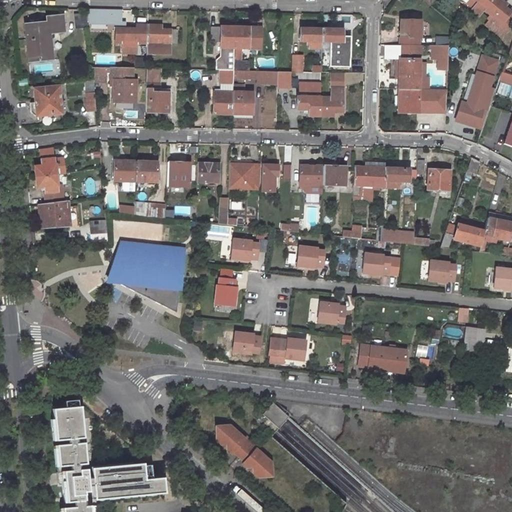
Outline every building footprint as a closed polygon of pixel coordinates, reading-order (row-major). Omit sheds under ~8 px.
[(457,0),(462,4),(464,0),(467,0),(463,5),(471,11),(479,0),(457,0)] [(482,11),(491,18),(488,22),(497,29),(509,15),(500,7),(502,4),(496,0),(479,0),(471,11),(469,13),(476,19),(482,11)] [(47,23),(26,24),(29,61),(52,60),(50,34),(63,33),(62,17),(47,18),(47,23)] [(400,40),(419,40),(420,24),(416,24),(416,17),(407,17),(407,24),(400,23),(400,40)] [(139,32),(127,32),(116,31),(116,46),(124,46),(123,54),(136,54),(136,45),(148,45),(148,28),(139,27),(139,32)] [(176,46),(177,33),(157,32),(157,28),(148,28),(148,45),(147,57),(169,57),(170,46),(176,46)] [(234,60),(234,30),(221,29),(210,29),(209,44),(220,44),(220,55),(216,60),(216,70),(222,70),(234,71),(234,62),(234,60)] [(240,50),(260,51),(260,31),(234,30),(234,60),(239,60),(240,50)] [(323,32),(300,31),(300,43),(307,43),(307,47),(310,47),(310,51),(322,51),(322,50),(323,32)] [(343,32),(323,32),(322,50),(339,51),(340,44),(343,44),(343,32)] [(438,46),(448,46),(451,39),(452,38),(435,38),(435,46),(438,46)] [(418,89),(419,60),(419,46),(399,45),(399,60),(396,60),(394,62),(393,66),(396,68),(396,72),(399,72),(399,79),(399,89),(418,89)] [(438,56),(437,62),(437,63),(437,68),(447,68),(448,46),(438,46),(438,56)] [(291,57),(291,72),(301,72),(301,57),(291,57)] [(249,71),(249,63),(234,62),(234,71),(235,71),(249,71)] [(113,78),(113,103),(135,104),(136,78),(132,78),(132,68),(111,68),(92,68),(93,81),(106,81),(106,70),(110,70),(110,77),(113,78)] [(168,112),(169,92),(157,92),(158,69),(147,69),(146,112),(168,112)] [(222,70),(221,84),(233,84),(233,82),(235,81),(235,71),(234,71),(222,70)] [(235,81),(256,82),(256,71),(249,71),(235,71),(235,81)] [(256,82),(256,85),(277,85),(277,72),(256,71),(256,82)] [(289,72),(277,72),(277,85),(277,88),(289,88),(289,72)] [(329,102),(329,98),(320,98),(319,117),(329,117),(329,113),(341,113),(341,75),(332,75),(332,102),(329,102)] [(511,85),(511,114),(501,145),(505,146),(503,151),(489,144),(488,147),(490,148),(491,152),(511,163),(511,76),(506,75),(503,83),(511,85)] [(84,82),(87,112),(96,112),(93,81),(84,82)] [(299,98),(294,98),(294,111),(306,112),(306,117),(319,117),(320,98),(320,96),(320,84),(299,84),(299,98)] [(58,87),(34,89),(35,103),(30,104),(30,110),(38,117),(61,115),(58,87)] [(399,89),(398,112),(418,113),(418,89),(399,89)] [(421,107),(436,107),(436,114),(445,114),(446,105),(445,94),(446,94),(446,89),(418,89),(418,113),(421,113),(421,107)] [(255,114),(255,91),(233,90),(233,91),(233,114),(255,114)] [(213,91),(213,114),(233,114),(233,91),(221,91),(213,91)] [(481,109),(460,102),(459,103),(457,102),(456,104),(454,103),(450,118),(454,119),(453,121),(474,128),(481,109)] [(55,159),(54,147),(41,149),(42,166),(36,166),(37,177),(58,174),(65,173),(64,161),(62,159),(55,159)] [(466,169),(474,172),(478,161),(470,157),(466,169)] [(136,162),(113,161),(113,181),(135,182),(136,162)] [(156,182),(156,163),(136,162),(135,182),(156,182)] [(188,188),(189,163),(167,163),(166,188),(188,188)] [(218,182),(218,165),(197,164),(197,182),(218,182)] [(334,164),(322,164),(322,168),(321,186),(344,187),(345,168),(334,168),(334,164)] [(259,191),(260,166),(229,165),(228,190),(259,191)] [(278,167),(263,166),(262,192),(274,193),(275,176),(278,176),(278,167)] [(291,167),(284,166),(283,180),(291,181),(291,167)] [(322,168),(300,167),(299,185),(321,186),(322,168)] [(450,171),(439,171),(436,167),(431,167),(429,171),(428,190),(449,190),(450,171)] [(384,170),(353,168),(352,201),(371,202),(371,187),(384,188),(384,170)] [(384,170),(384,188),(384,189),(399,190),(399,183),(407,183),(408,170),(384,170)] [(37,177),(37,188),(45,187),(46,193),(58,191),(57,184),(58,183),(58,174),(37,177)] [(113,189),(106,190),(106,203),(114,202),(113,189)] [(58,191),(46,193),(46,203),(58,201),(66,200),(66,191),(58,191)] [(41,229),(60,227),(58,201),(46,203),(39,204),(41,229)] [(134,216),(165,219),(165,213),(165,206),(134,203),(134,209),(134,216)] [(217,212),(217,225),(227,226),(227,219),(227,212),(217,212)] [(510,242),(511,229),(511,223),(485,218),(482,232),(481,236),(487,237),(510,242)] [(107,222),(92,223),(92,233),(108,232),(107,222)] [(444,232),(450,234),(453,224),(447,222),(444,232)] [(209,225),(207,237),(229,240),(229,236),(226,236),(227,227),(209,225)] [(482,232),(457,225),(454,237),(475,243),(474,246),(479,247),(481,236),(482,232)] [(375,230),(374,242),(383,243),(383,230),(375,230)] [(398,244),(413,246),(413,240),(413,233),(399,232),(398,244)] [(446,250),(451,235),(443,232),(438,249),(446,250)] [(479,247),(477,253),(483,254),(487,237),(481,236),(479,247)] [(233,239),(231,259),(249,261),(249,258),(257,259),(258,243),(251,243),(251,241),(233,239)] [(117,283),(176,314),(178,302),(183,252),(122,246),(119,268),(117,283)] [(317,248),(299,246),(299,248),(296,266),(314,268),(315,266),(322,266),(324,251),(317,250),(317,248)] [(362,273),(380,275),(380,273),(387,274),(389,258),(382,257),(382,255),(364,253),(362,273)] [(427,280),(445,282),(445,280),(453,281),(455,265),(447,264),(447,263),(429,260),(427,280)] [(221,266),(220,277),(233,279),(234,268),(221,266)] [(511,269),(494,268),(494,269),(492,287),(511,289),(511,287),(511,269)] [(217,284),(215,303),(235,305),(237,287),(234,287),(235,279),(233,279),(220,277),(219,285),(217,284)] [(338,304),(320,302),(317,321),(335,324),(335,322),(343,322),(345,307),(337,306),(338,304)] [(466,327),(463,353),(480,355),(483,329),(466,327)] [(233,351),(251,353),(251,351),(258,352),(260,336),(253,335),(253,334),(235,331),(233,351)] [(280,339),(270,337),(268,353),(278,354),(280,339)] [(285,357),(303,360),(305,340),(287,338),(286,339),(280,339),(278,354),(285,355),(285,357)] [(407,349),(360,343),(358,364),(368,366),(368,367),(389,369),(390,364),(405,366),(407,349)] [(265,414),(282,429),(292,418),(289,415),(289,412),(280,404),(277,404),(275,403),(265,414)] [(83,511),(75,405),(47,407),(55,511),(83,511)] [(219,440),(233,453),(235,451),(240,456),(251,445),(245,439),(246,438),(232,425),(218,425),(219,440)] [(245,463),(259,476),(273,475),(272,461),(258,449),(257,450),(251,445),(240,456),(246,462),(245,463)]
